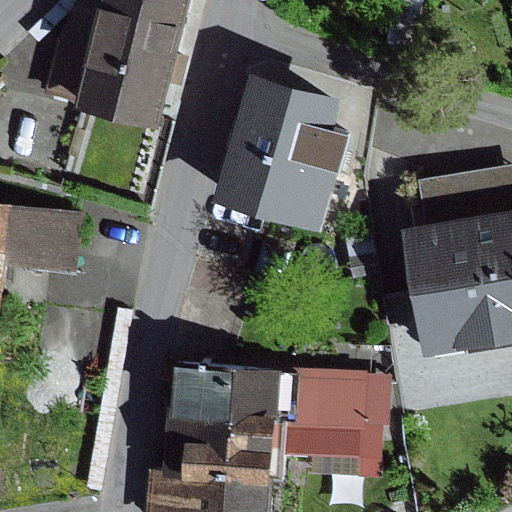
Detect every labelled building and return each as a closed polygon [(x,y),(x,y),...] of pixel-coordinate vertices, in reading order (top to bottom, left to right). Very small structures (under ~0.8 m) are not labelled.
[(158,132),(191,0),(77,0),(60,34),(45,95),(76,104),(74,111),(158,132)] [(343,102),(249,75),(213,205),(331,238),(360,134),(336,127),(343,102)] [(402,232),(424,360),(511,345),(511,166),(418,182),(426,228),(402,232)] [(86,214),(0,202),(0,311),(6,268),(77,274),(86,214)] [(312,370),(312,376),(172,362),(164,472),(183,473),(183,465),(227,466),(241,452),(281,455),(312,456),(312,475),(381,477),(383,427),(389,426),(391,375),(312,370)] [(281,483),(281,455),(241,452),(227,466),(183,465),(183,473),(164,472),(149,471),(145,511),(270,511),(271,483),(281,483)]
